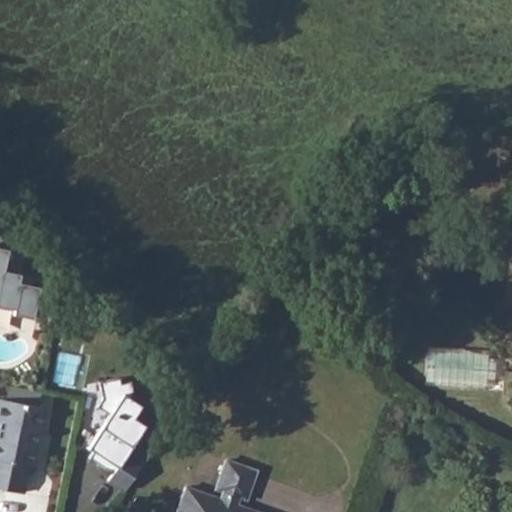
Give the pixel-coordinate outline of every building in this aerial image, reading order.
[(0,244),(0,304),(32,313),(41,279),(4,269),(10,248),(0,244)] [(7,268),(22,271),(26,252),(12,248),(7,268)] [(85,450),(116,470),(110,479),(126,489),(144,461),(127,450),(149,417),(119,398),(85,450)] [(35,407),(4,400),(0,399),(0,489),(20,494),(25,467),(28,467),(40,408),(35,407)] [(182,488),(174,511),(251,511),(232,505),(235,497),(243,500),(253,471),(222,461),(213,489),(220,491),(217,500),(182,488)]
